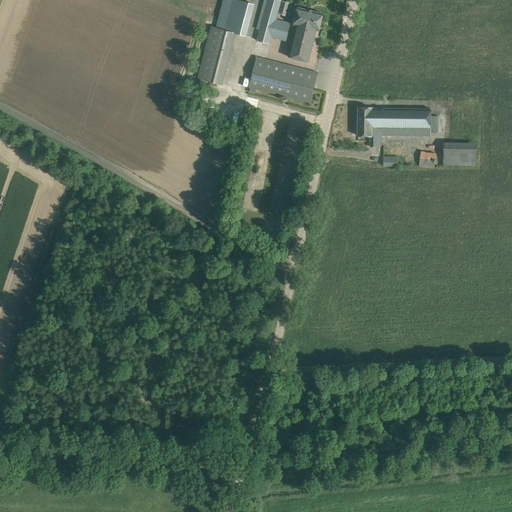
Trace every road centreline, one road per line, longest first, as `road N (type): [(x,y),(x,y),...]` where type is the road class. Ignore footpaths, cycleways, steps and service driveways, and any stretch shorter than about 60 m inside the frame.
road 1 (unclassified): [(296,268),(0,100)]
road 2 (unclassified): [(296,268),(362,0)]
road 3 (unclassified): [(228,511),(252,453),(296,268)]
road 4 (track): [(511,354),(273,366)]
